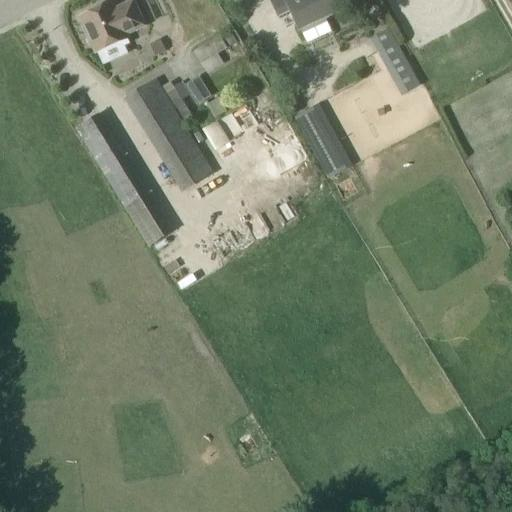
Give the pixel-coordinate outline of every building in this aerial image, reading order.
[(270,0),(278,17),(290,11),(298,29),(340,10),(335,0),(270,0)] [(92,50),(94,50),(96,54),(128,39),(127,36),(145,27),(133,2),(115,10),(112,4),(79,19),(88,37),(87,39),(87,40),(87,41),(87,43),(88,44),(89,46),(90,47),(91,49),(92,50)] [(124,95),(177,194),(209,177),(157,78),(124,95)] [(165,93),(173,109),(187,103),(190,110),(209,101),(198,78),(165,93)] [(101,171),(122,157),(99,118),(77,131),(101,171)] [(316,125),(304,132),(324,168),(336,162),(316,125)] [(249,222),(273,207),(264,194),(241,209),(249,222)]
